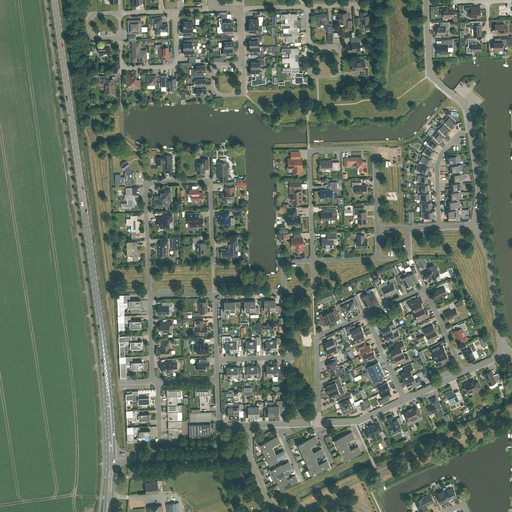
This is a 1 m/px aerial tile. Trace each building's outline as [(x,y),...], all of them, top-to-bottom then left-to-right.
[(480,7),(468,7),(465,7),(465,11),(468,11),(468,17),(480,16),(481,15),(481,14),(481,13),(480,13),(480,7)] [(441,15),(443,15),(443,17),(453,17),(454,19),(457,19),(457,11),(454,11),(453,9),(447,9),(447,8),(440,8),(441,15)] [(301,23),(301,19),(297,20),(297,13),(291,14),(289,12),(288,14),(280,14),(281,19),(288,19),(288,23),(301,23)] [(360,12),(361,23),(370,23),(370,16),(366,16),(366,12),(360,12)] [(324,25),(324,27),(329,27),(328,13),(324,14),(315,15),(316,26),(316,27),(320,27),(321,26),(321,25),(324,25)] [(339,22),(339,23),(339,24),(345,24),(345,27),(351,27),(351,20),(347,20),(347,13),(339,13),(339,20),(339,22)] [(254,19),(250,19),(250,25),(258,25),(259,25),(258,17),(260,17),(260,14),(254,14),(254,19)] [(223,26),(224,26),(232,26),(232,20),(227,20),(227,15),(221,15),(221,18),(219,18),(219,27),(221,27),(223,26)] [(154,18),(154,19),(150,19),(150,26),(155,25),(155,32),(168,31),(168,24),(162,24),(161,17),(154,18)] [(193,24),(196,24),(195,18),(189,18),(190,21),(184,22),(184,28),(192,27),(192,28),(193,28),(193,24)] [(128,20),(128,33),(141,33),(141,20),(128,20)] [(481,25),(481,21),(469,21),(469,23),(465,23),(465,27),(469,27),(469,29),(473,29),(474,35),(481,35),(481,28),(481,25)] [(436,36),(441,36),(441,35),(446,35),(445,28),(449,28),(449,22),(443,22),(443,26),(436,26),(436,36)] [(496,22),(496,28),(495,28),(495,32),(498,32),(498,35),(508,35),(508,28),(504,28),(504,24),(501,24),(501,22),(496,22)] [(281,28),(288,28),(288,33),(298,32),(298,26),(301,26),(301,23),(288,23),(281,23),(281,28)] [(250,25),(249,25),(249,32),(255,31),(255,35),(261,35),(261,31),(262,31),(261,25),(259,25),(258,25),(250,25)] [(224,26),(223,26),(221,27),(221,36),(227,36),(227,32),(233,32),(233,26),(232,26),(224,26)] [(193,34),(192,28),(192,27),(184,28),(183,28),(183,34),(190,34),(190,37),(196,37),(196,33),(193,34)] [(281,33),(281,38),(289,38),(289,42),(294,42),(301,42),(301,38),(298,38),(298,32),(288,33),(281,33)] [(249,41),(250,47),(251,47),(259,47),(259,46),(258,40),(262,40),(262,37),(256,37),(256,40),(249,41)] [(227,38),(221,38),(221,42),(221,48),(223,48),(225,48),(233,48),(234,48),(234,47),(233,41),(227,41),(227,38)] [(511,38),(501,39),(501,38),(495,38),(495,42),(493,42),(494,49),(503,49),(503,45),(511,44),(511,38)] [(183,43),(184,49),(185,49),(193,49),(197,49),(197,46),(199,46),(199,39),(189,39),(189,43),(183,43)] [(352,44),(352,46),(348,46),(348,52),(352,52),(352,51),(360,51),(360,40),(351,41),(351,44),(352,44)] [(452,40),(444,40),(444,44),(437,44),(437,52),(453,52),(452,40)] [(471,51),(481,51),(480,44),(475,44),(475,41),(468,41),(468,47),(471,47),(471,51)] [(132,52),(133,52),(133,60),(143,60),(143,59),(146,59),(146,51),(140,51),(140,42),(132,43),(132,52)] [(163,44),(155,44),(155,48),(159,48),(159,55),(163,55),(163,59),(168,59),(168,47),(163,48),(163,44)] [(110,48),(104,48),(104,45),(98,45),(98,50),(100,50),(100,55),(110,55),(110,57),(110,48)] [(263,46),(260,46),(259,46),(259,47),(251,47),(251,53),(257,53),(257,56),(263,56),(263,47),(263,46)] [(221,48),(220,48),(220,58),(223,58),(226,57),(226,54),(233,54),(233,48),(225,48),(223,48),(221,48)] [(302,54),(299,54),(298,48),(282,49),(282,54),(289,53),(289,58),(302,57),(302,54)] [(185,56),(191,55),(191,59),(197,59),(197,52),(198,52),(198,49),(197,49),(193,49),(185,49),(185,56)] [(299,61),(302,61),(302,57),(289,58),(282,58),(282,63),(289,63),(290,67),(299,67),(299,61)] [(257,62),(251,62),(251,68),(259,68),(260,68),(260,65),(265,65),(265,62),(263,62),(263,58),(257,58),(257,62)] [(361,75),(368,75),(368,70),(365,70),(365,61),(352,61),(352,71),(361,70),(361,75)] [(196,69),(191,69),(191,75),(193,75),(199,75),(200,75),(199,72),(205,71),(205,65),(201,65),(201,63),(197,63),(197,65),(196,65),(196,69)] [(303,83),(303,77),(303,73),(299,73),(299,67),(290,67),(282,67),(282,72),(290,72),(290,77),(292,78),(293,77),(295,78),(295,83),(303,83)] [(259,72),(259,68),(251,68),(250,68),(251,75),(255,74),(255,80),(257,80),(258,84),(265,84),(265,80),(265,79),(262,79),(262,73),(262,72),(259,72)] [(109,75),(99,76),(100,84),(106,83),(106,93),(113,93),(113,88),(114,88),(114,86),(113,85),(113,81),(111,79),(109,79),(109,75)] [(140,88),(140,80),(136,80),(136,75),(134,75),(131,75),(127,76),(127,79),(126,79),(127,82),(128,82),(128,85),(132,85),(133,88),(140,88)] [(151,75),(146,75),(146,80),(147,80),(147,85),(155,85),(155,89),(159,88),(159,82),(156,82),(156,76),(151,76),(151,75)] [(176,81),(179,81),(179,78),(172,78),(172,81),(170,81),(167,81),(167,75),(161,75),(161,87),(167,86),(167,90),(176,90),(176,81)] [(199,79),(199,75),(193,75),(191,75),(191,79),(195,79),(196,85),(199,85),(206,85),(206,78),(199,79)] [(206,95),(206,88),(199,88),(199,85),(196,85),(191,85),(191,89),(192,89),(192,93),(197,93),(197,95),(206,95)] [(445,122),(443,124),(450,130),(454,126),(456,124),(457,125),(458,125),(447,116),(446,117),(443,120),(445,122)] [(443,124),(441,122),(440,124),(437,127),(439,129),(437,131),(444,137),(448,133),(451,131),(450,130),(443,124)] [(435,129),(434,131),(432,134),(433,135),(431,138),(438,144),(439,144),(442,140),(443,140),(445,137),(444,137),(437,131),(435,129)] [(437,147),(439,144),(438,144),(431,138),(430,136),(428,138),(426,141),(427,142),(425,145),(433,150),(436,146),(437,147)] [(424,145),(423,146),(421,150),(423,151),(421,154),(429,158),(430,158),(432,154),(433,155),(435,152),(433,150),(425,145),(424,145)] [(300,163),(300,154),(300,151),(291,152),(291,155),(291,158),(289,158),(288,160),(288,163),(289,164),(289,167),(294,167),(294,171),(298,171),(299,172),(301,172),(302,171),(302,163),(300,163)] [(445,156),(445,157),(446,157),(446,160),(447,160),(447,166),(449,166),(449,165),(457,165),(456,162),(459,162),(459,158),(459,156),(457,156),(457,153),(447,154),(447,156),(445,156)] [(420,154),(420,155),(419,156),(420,156),(418,159),(420,160),(418,164),(427,167),(429,162),(430,163),(432,159),(430,158),(429,158),(421,154),(420,154)] [(156,158),(156,164),(163,164),(163,166),(167,166),(167,172),(172,172),(171,155),(163,156),(163,158),(156,158)] [(361,157),(348,158),(348,162),(345,163),(345,167),(350,166),(350,163),(357,162),(357,167),(361,167),(362,175),(367,174),(366,162),(363,162),(363,160),(362,160),(361,157)] [(218,162),(218,180),(228,179),(227,167),(228,167),(229,166),(229,164),(228,163),(227,163),(227,162),(227,158),(220,158),(220,162),(218,162)] [(197,162),(197,164),(196,165),(196,167),(197,167),(197,173),(205,173),(204,168),(208,168),(208,159),(201,159),(201,162),(197,162)] [(339,170),(339,162),(332,162),(332,160),(320,161),(320,163),(319,163),(319,165),(320,165),(320,169),(335,169),(335,170),(339,170)] [(418,163),(418,164),(417,166),(416,169),(418,170),(417,173),(417,174),(426,176),(426,175),(428,171),(429,168),(427,167),(418,164),(418,163)] [(126,165),(125,165),(125,166),(124,167),(123,167),(126,171),(125,171),(126,172),(124,173),(125,177),(121,177),(121,174),(115,174),(115,183),(119,183),(120,183),(121,183),(122,183),(122,182),(126,182),(126,184),(136,184),(136,173),(134,170),(133,171),(131,167),(130,167),(128,164),(126,165)] [(461,167),(461,165),(457,165),(449,165),(449,166),(449,169),(450,169),(450,174),(452,174),(459,174),(459,171),(462,171),(461,167)] [(416,175),(415,179),(417,180),(416,183),(416,184),(426,184),(427,179),(428,176),(426,175),(426,176),(417,174),(417,173),(416,173),(416,174),(416,175)] [(464,176),(464,174),(459,174),(452,174),(452,178),(453,183),(462,183),(462,180),(464,180),(464,176)] [(292,203),(302,203),(302,198),(301,198),(300,190),(296,191),(296,188),(298,188),(298,182),(290,183),(290,188),(291,188),(292,191),(293,191),(293,195),(292,195),(292,203)] [(330,190),(320,190),(321,198),(332,198),(332,195),(337,195),(337,182),(330,182),(330,190)] [(355,194),(359,194),(359,193),(367,193),(366,185),(359,185),(359,182),(352,182),(352,189),(355,189),(355,194)] [(416,183),(415,186),(416,186),(415,189),(418,190),(417,193),(427,193),(427,188),(428,188),(428,184),(426,184),(416,184),(416,183)] [(463,185),(463,183),(462,183),(453,183),(450,183),(450,187),(451,187),(451,192),(461,192),(460,189),(463,189),(463,185)] [(221,193),(221,200),(227,200),(227,199),(234,198),(234,191),(235,191),(235,186),(225,187),(225,193),(221,193)] [(134,195),(134,194),(133,194),(132,194),(132,187),(126,187),(126,194),(125,194),(125,199),(126,200),(127,200),(127,203),(121,203),(121,209),(130,208),(130,207),(135,207),(135,204),(139,204),(138,195),(134,195)] [(199,193),(199,189),(189,190),(189,196),(192,196),(192,201),(203,201),(203,193),(199,193)] [(162,193),(161,194),(161,195),(159,195),(159,200),(154,200),(154,207),(166,206),(166,202),(168,202),(171,199),(171,198),(171,196),(170,196),(170,194),(171,193),(171,191),(170,191),(170,190),(165,190),(165,191),(165,192),(163,192),(163,193),(162,193)] [(461,194),(461,192),(451,192),(449,192),(449,196),(450,201),(459,201),(459,198),(461,198),(461,194)] [(417,193),(417,196),(417,199),(419,199),(419,202),(429,202),(429,196),(429,193),(427,193),(417,193)] [(460,203),(460,201),(459,201),(450,201),(447,201),(447,205),(448,205),(448,210),(458,210),(457,207),(460,207),(460,203)] [(421,208),(421,211),(431,211),(431,205),(431,202),(429,202),(419,202),(419,204),(419,208),(421,208)] [(327,208),(328,212),(321,212),(322,220),(332,220),(332,216),(337,216),(337,211),(337,207),(327,208)] [(357,214),(358,223),(362,223),(366,223),(366,216),(366,211),(364,211),(364,207),(354,207),(354,214),(357,214)] [(300,218),(296,218),(296,210),(288,210),(288,216),(287,216),(287,224),(296,224),(296,225),(301,224),(300,218)] [(444,221),(460,221),(460,220),(456,220),(456,216),(458,216),(458,212),(458,210),(448,210),(446,210),(446,215),(447,215),(447,216),(448,216),(448,221),(444,221)] [(220,218),(220,225),(224,225),(225,226),(225,227),(226,228),(227,228),(228,228),(229,227),(229,226),(229,225),(230,225),(230,217),(229,217),(229,211),(221,212),(221,218),(220,218)] [(419,222),(435,222),(435,221),(431,221),(431,217),(433,217),(433,216),(433,211),(431,211),(421,211),(421,213),(421,217),(423,217),(424,222),(419,222)] [(165,217),(157,218),(157,223),(160,223),(160,227),(164,227),(164,228),(169,227),(169,221),(172,220),(172,213),(165,214),(165,217)] [(198,213),(195,213),(187,213),(188,227),(192,227),(192,230),(197,230),(197,227),(203,227),(203,223),(203,221),(203,217),(198,217),(198,213)] [(131,231),(139,231),(139,221),(137,221),(137,215),(130,216),(131,216),(131,219),(126,219),(126,225),(131,225),(131,231)] [(336,239),(336,233),(327,234),(327,238),(322,238),(323,248),(326,248),(326,249),(329,249),(329,248),(334,247),(333,239),(336,239)] [(357,241),(357,248),(368,247),(367,240),(364,240),(364,234),(358,235),(358,241),(357,241)] [(171,238),(172,250),(180,249),(179,237),(171,238)] [(232,256),(237,256),(237,238),(229,238),(230,249),(221,249),(221,257),(226,256),(226,258),(227,259),(227,260),(229,260),(230,260),(231,260),(231,259),(232,258),(232,256)] [(296,247),(295,247),(296,251),(302,251),(302,245),(302,238),(292,238),(292,245),(296,245),(296,247)] [(158,244),(158,248),(159,248),(159,256),(161,256),(162,256),(164,256),(165,256),(167,256),(167,244),(168,244),(168,240),(161,241),(161,244),(158,244)] [(202,253),(205,253),(205,243),(199,243),(199,240),(193,240),(193,243),(197,243),(197,254),(200,254),(201,255),(202,253)] [(140,256),(140,247),(136,247),(136,242),(126,242),(127,256),(133,256),(133,261),(139,260),(139,256),(140,256)] [(419,259),(416,260),(415,260),(419,268),(422,267),(422,268),(424,267),(424,266),(422,262),(425,260),(424,259),(423,257),(419,259)] [(438,271),(439,270),(438,268),(437,267),(436,268),(434,265),(428,268),(429,270),(423,273),(426,278),(431,276),(432,277),(439,274),(438,271)] [(414,283),(418,282),(414,273),(417,272),(414,267),(410,268),(411,270),(409,271),(406,272),(411,284),(414,283)] [(406,272),(403,273),(397,276),(399,282),(402,280),(405,288),(409,286),(408,285),(411,284),(406,272)] [(388,280),(390,283),(387,285),(391,294),(397,292),(395,288),(398,286),(394,277),(388,280)] [(449,287),(446,281),(439,285),(440,288),(435,291),(437,297),(447,292),(445,289),(449,287)] [(384,286),(383,282),(377,285),(382,294),(385,292),(386,296),(391,294),(387,285),(384,286)] [(371,293),(368,294),(371,302),(371,303),(377,300),(375,295),(378,294),(375,287),(370,289),(371,293)] [(363,299),(365,305),(371,302),(368,294),(367,293),(363,295),(362,292),(356,294),(360,301),(363,299)] [(141,307),(141,300),(130,300),(130,295),(117,295),(118,316),(124,315),(124,308),(125,307),(129,307),(141,307)] [(359,304),(355,296),(346,300),(351,312),(358,309),(356,305),(359,304)] [(422,304),(423,304),(420,297),(414,300),(408,302),(411,309),(413,308),(414,312),(423,307),(422,304)] [(270,300),(269,300),(264,300),(264,307),(261,307),(261,314),(267,314),(268,310),(270,310),(270,311),(270,300)] [(270,300),(270,311),(270,310),(273,310),(274,314),(282,313),(281,306),(275,306),(275,300),(270,300)] [(346,300),(342,302),(337,304),(340,312),(343,311),(345,315),(351,312),(346,300)] [(230,315),(230,312),(230,301),(229,301),(230,301),(224,302),(224,308),(220,308),(221,316),(226,316),(226,315),(230,315)] [(230,301),(230,312),(235,312),(236,314),(239,314),(239,308),(235,308),(235,301),(230,301)] [(250,301),(249,301),(244,301),(244,307),(241,308),(241,315),(247,315),(247,311),(250,311),(250,301)] [(250,301),(250,311),(252,311),(253,314),(259,314),(258,307),(255,307),(255,301),(250,301)] [(158,306),(158,314),(159,314),(159,317),(165,317),(165,314),(169,313),(169,306),(172,305),(172,302),(166,302),(166,305),(158,306)] [(207,312),(207,302),(199,302),(199,312),(193,313),(194,316),(202,316),(202,312),(207,312)] [(335,307),(332,308),(333,310),(328,313),(331,321),(340,318),(335,307)] [(423,319),(429,316),(426,310),(425,311),(423,307),(414,312),(416,315),(414,315),(417,322),(423,320),(423,319)] [(455,308),(445,313),(448,320),(458,315),(455,308)] [(319,314),(318,314),(323,325),(331,321),(328,313),(325,314),(324,312),(323,312),(322,310),(318,311),(319,314)] [(130,328),(142,327),(142,320),(131,321),(131,315),(124,315),(118,316),(119,330),(125,330),(124,323),(130,323),(130,328)] [(384,326),(380,328),(383,334),(392,330),(390,327),(394,325),(392,319),(385,323),(383,324),(384,326)] [(204,326),(203,320),(197,321),(197,327),(196,327),(196,334),(207,334),(207,326),(204,326)] [(172,322),(160,322),(160,331),(163,331),(163,334),(167,334),(167,331),(170,331),(170,327),(172,327),(172,322)] [(435,330),(432,324),(428,326),(427,326),(426,322),(420,325),(422,329),(423,329),(426,335),(426,334),(435,330)] [(453,331),(455,335),(458,341),(466,338),(463,330),(467,328),(464,322),(458,325),(459,328),(453,331)] [(363,332),(362,329),(362,328),(362,327),(361,327),(361,326),(356,328),(354,325),(346,329),(348,334),(352,332),(354,336),(363,332)] [(393,333),(392,330),(383,334),(386,340),(390,338),(391,341),(400,337),(398,331),(393,333)] [(438,336),(435,330),(426,334),(429,340),(426,341),(428,345),(435,341),(434,338),(438,336)] [(364,334),(363,332),(354,336),(353,336),(355,339),(351,341),(353,346),(364,342),(363,339),(365,338),(365,337),(365,336),(364,334)] [(327,349),(335,345),(336,344),(338,344),(336,340),(337,340),(335,334),(327,338),(328,341),(325,343),(327,348),(327,349)] [(131,348),(143,348),(142,341),(131,341),(131,336),(119,336),(119,346),(125,346),(125,344),(130,344),(131,348)] [(231,352),(231,341),(231,342),(228,342),(228,336),(222,336),(222,340),(223,346),(226,346),(226,352),(231,352)] [(251,341),(251,351),(252,351),(257,351),(257,345),(260,344),(260,336),(256,336),(256,337),(254,337),(254,341),(251,341)] [(271,351),(271,340),(268,340),(268,338),(262,338),(263,344),(266,344),(266,351),(271,350),(271,351)] [(271,340),(271,351),(272,351),(272,350),(277,350),(277,344),(280,344),(280,338),(276,338),(276,340),(271,340)] [(231,342),(231,341),(231,352),(232,352),(237,352),(237,345),(240,345),(240,339),(236,339),(237,341),(231,342)] [(251,351),(251,341),(246,341),(246,339),(242,339),(243,345),(246,345),(246,351),(251,351)] [(197,353),(209,353),(208,345),(204,345),(204,340),(197,340),(197,345),(196,345),(197,353)] [(169,342),(162,342),(163,348),(159,348),(160,356),(170,355),(170,354),(171,354),(171,352),(170,351),(170,348),(169,348),(169,342)] [(391,351),(393,357),(394,357),(394,356),(403,352),(401,349),(405,347),(402,342),(394,346),(395,349),(391,351)] [(476,350),(473,342),(466,345),(467,349),(462,351),(464,355),(465,355),(468,362),(475,359),(472,352),(476,350)] [(329,355),(333,353),(334,356),(342,353),(339,347),(338,348),(336,344),(335,345),(327,349),(327,348),(326,349),(329,355)] [(358,353),(361,351),(363,354),(372,350),(369,345),(362,348),(361,345),(356,347),(358,353)] [(435,357),(446,353),(446,352),(443,347),(441,348),(439,345),(429,350),(431,353),(433,352),(435,357)] [(372,350),(363,354),(365,360),(363,361),(364,363),(372,360),(371,357),(375,355),(372,350)] [(394,356),(394,357),(397,362),(401,361),(402,364),(410,360),(407,354),(404,355),(403,352),(394,356)] [(446,353),(435,357),(435,358),(438,363),(436,364),(437,367),(447,362),(446,359),(448,358),(446,353)] [(143,368),(143,361),(132,362),(132,356),(120,357),(120,378),(126,377),(127,379),(132,379),(132,375),(126,375),(126,364),(131,364),(131,369),(143,368)] [(337,356),(330,359),(331,362),(326,365),(327,367),(328,367),(329,370),(338,366),(336,362),(339,361),(338,359),(337,356)] [(206,371),(206,368),(209,368),(209,362),(203,362),(203,359),(199,359),(199,363),(198,363),(198,372),(206,371)] [(381,368),(378,362),(376,363),(374,360),(363,365),(365,368),(367,367),(368,371),(364,373),(365,375),(381,368)] [(160,362),(160,369),(162,369),(162,372),(167,372),(167,375),(173,375),(173,369),(175,369),(175,361),(160,362)] [(272,365),(266,366),(267,372),(263,372),(264,379),(267,379),(267,376),(272,376),(272,365)] [(272,365),(272,376),(278,376),(278,379),(284,379),(284,372),(278,372),(277,365),(272,365)] [(401,374),(404,380),(404,379),(413,376),(412,375),(411,373),(414,371),(411,365),(403,369),(405,372),(401,374)] [(252,366),(246,366),(247,373),(244,373),(244,379),(247,379),(247,377),(252,377),(252,366)] [(252,366),(252,377),(258,376),(258,379),(261,379),(261,372),(258,373),(258,366),(252,366)] [(330,372),(329,373),(331,376),(336,373),(337,376),(345,372),(343,367),(340,369),(338,366),(329,370),(330,372)] [(232,367),(226,367),(227,374),(224,374),(224,381),(229,381),(230,377),(232,377),(232,378),(232,367)] [(232,367),(232,378),(233,378),(232,377),(238,377),(238,380),(241,380),(241,373),(238,373),(238,367),(232,367)] [(366,378),(370,376),(372,379),(370,380),(372,383),(383,378),(382,375),(384,374),(381,368),(365,375),(366,378)] [(497,382),(497,383),(501,381),(498,373),(493,375),(491,371),(484,375),(489,385),(497,382)] [(414,378),(413,375),(412,375),(413,376),(404,379),(407,385),(411,383),(412,387),(420,383),(417,377),(414,378)] [(338,377),(332,380),(333,383),(326,386),(329,392),(337,388),(338,388),(342,386),(340,383),(341,383),(338,377)] [(476,383),(474,379),(470,381),(470,382),(464,385),(467,393),(478,388),(478,389),(481,388),(478,382),(476,383)] [(389,389),(390,388),(387,382),(383,384),(382,383),(381,383),(380,381),(372,385),(373,388),(378,386),(381,392),(389,388),(389,389)] [(329,392),(328,392),(331,398),(338,395),(339,397),(345,394),(342,386),(338,388),(337,388),(329,392)] [(209,388),(204,388),(195,388),(195,389),(195,395),(199,395),(200,408),(210,408),(209,404),(210,404),(209,404),(209,396),(210,396),(209,396),(209,392),(210,392),(209,389),(209,388)] [(381,392),(380,392),(383,399),(378,401),(380,404),(388,401),(387,398),(388,397),(392,395),(389,389),(389,388),(381,392)] [(181,389),(166,389),(166,390),(167,390),(167,391),(166,391),(167,394),(167,398),(167,405),(177,405),(177,396),(181,395),(181,389)] [(452,389),(445,393),(448,398),(449,398),(452,404),(459,401),(459,400),(462,399),(458,390),(454,393),(452,389)] [(126,400),(127,400),(132,399),(132,401),(138,401),(138,404),(149,403),(149,397),(138,397),(138,393),(126,394),(126,400)] [(344,400),(338,403),(341,408),(354,402),(350,394),(343,397),(344,400)] [(441,409),(436,397),(430,400),(432,405),(426,408),(429,414),(441,409)] [(274,416),(273,405),(274,405),(273,402),(268,402),(268,400),(265,401),(265,410),(268,410),(268,416),(274,416)] [(277,401),(276,406),(274,406),(274,405),(273,405),(274,416),(279,416),(279,409),(282,409),(282,400),(277,401)] [(254,417),(259,416),(259,410),(262,410),(262,402),(257,402),(256,405),(256,406),(254,406),(253,406),(254,417)] [(350,414),(357,411),(354,402),(341,408),(343,414),(349,411),(350,414)] [(228,411),(228,418),(234,417),(234,418),(233,404),(228,404),(228,403),(225,403),(225,411),(228,411)] [(234,418),(234,417),(239,417),(239,411),(242,411),(242,403),(233,404),(234,418)] [(254,417),(253,406),(251,406),(250,404),(245,404),(245,410),(248,410),(248,417),(254,417)] [(177,411),(181,411),(181,405),(177,405),(167,405),(167,406),(167,405),(167,407),(167,410),(168,410),(168,413),(167,414),(168,414),(168,421),(167,421),(178,421),(177,411)] [(420,415),(416,407),(403,413),(407,421),(420,415)] [(139,410),(127,411),(127,420),(133,420),(133,418),(139,418),(139,420),(150,420),(150,414),(139,414),(139,410)] [(389,423),(390,423),(393,430),(396,428),(398,432),(402,430),(399,425),(403,423),(400,417),(396,419),(394,420),(393,416),(388,419),(389,423)] [(168,430),(169,437),(168,437),(178,437),(178,427),(182,427),(182,420),(178,421),(167,421),(168,421),(168,422),(168,426),(168,429),(168,430)] [(197,424),(189,425),(190,436),(211,436),(210,433),(210,430),(211,430),(211,428),(210,428),(210,424),(207,424),(206,424),(206,423),(206,424),(197,424)] [(370,428),(364,431),(365,434),(366,433),(368,437),(371,435),(372,437),(374,438),(378,436),(378,434),(378,432),(381,431),(380,427),(379,424),(373,427),(373,425),(369,426),(370,428)] [(134,442),(134,439),(134,434),(139,434),(139,437),(151,436),(150,430),(140,431),(140,427),(127,427),(128,442),(134,442)] [(343,435),(334,439),(337,445),(346,440),(345,439),(348,437),(347,435),(344,436),(343,435)] [(298,450),(300,449),(309,444),(309,443),(313,441),(316,439),(315,437),(307,440),(307,439),(296,444),(298,450)] [(337,445),(339,450),(348,446),(346,442),(349,440),(348,437),(345,439),(346,440),(337,445)] [(274,442),(272,439),(269,440),(269,439),(260,444),(262,449),(271,445),(271,443),(274,442)] [(303,454),(312,450),(310,446),(314,444),(313,441),(309,443),(309,444),(300,449),(298,450),(300,455),(303,454)] [(272,446),(275,445),(274,442),(271,443),(271,445),(262,449),(265,454),(274,450),(272,446)] [(356,447),(350,449),(348,446),(339,450),(341,455),(351,451),(351,452),(354,451),(357,450),(356,447)] [(280,455),(278,452),(276,454),(274,450),(265,454),(267,459),(276,455),(277,457),(280,455)] [(313,452),(312,450),(303,454),(305,459),(318,453),(317,450),(313,452)] [(353,455),(355,454),(354,451),(351,452),(351,451),(341,455),(344,460),(353,456),(353,455)] [(320,456),(318,453),(305,459),(307,464),(317,460),(316,458),(320,456)] [(282,458),(281,455),(280,455),(277,457),(276,455),(267,459),(269,465),(279,460),(278,459),(282,458)] [(317,460),(307,464),(310,469),(319,465),(320,467),(324,465),(322,462),(318,464),(317,460)] [(327,463),(324,465),(320,467),(319,465),(310,469),(308,470),(310,476),(321,470),(329,466),(327,463)] [(285,466),(284,464),(281,465),(280,464),(271,468),(273,473),(283,469),(282,468),(285,466)] [(273,473),(276,479),(288,473),(286,469),(291,467),(289,464),(285,466),(282,468),(283,469),(273,473)] [(291,476),(290,477),(288,473),(276,479),(278,484),(287,480),(288,481),(291,480),(293,479),(291,476)] [(289,484),(292,483),(291,480),(288,481),(287,480),(278,484),(281,489),(290,485),(289,484)] [(155,481),(145,481),(146,489),(145,489),(145,492),(155,492),(155,481)] [(446,487),(443,488),(444,490),(449,502),(458,498),(452,486),(447,489),(446,487)] [(444,490),(436,494),(441,506),(449,502),(444,490)] [(415,501),(420,511),(427,508),(426,505),(434,502),(430,494),(423,498),(423,497),(415,501)] [(180,511),(178,502),(165,504),(166,511),(180,511)]
